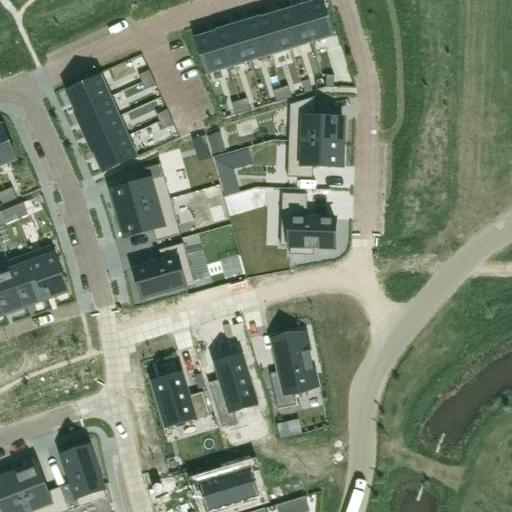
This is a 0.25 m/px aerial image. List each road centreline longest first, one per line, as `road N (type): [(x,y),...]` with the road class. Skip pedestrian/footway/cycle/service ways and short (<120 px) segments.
road 1 (residential): [(341,0),(370,88),(365,269),(107,331)]
road 2 (residential): [(349,511),(374,364),(457,262),(511,226)]
road 3 (residential): [(23,85),(87,242),(107,331)]
road 4 (residential): [(23,85),(238,0)]
road 5 (residential): [(114,398),(0,441)]
